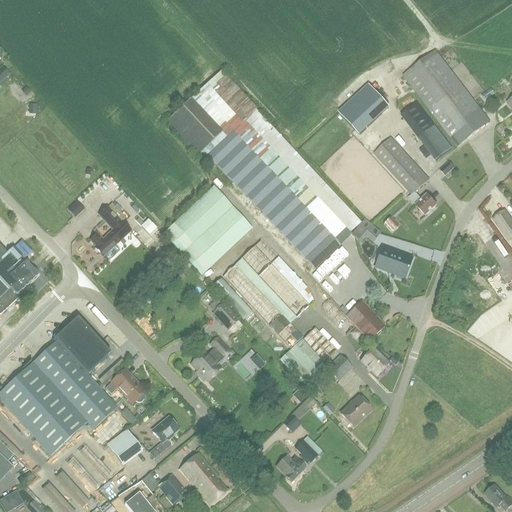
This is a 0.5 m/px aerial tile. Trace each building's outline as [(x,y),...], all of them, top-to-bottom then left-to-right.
[(402,76),(457,147),(490,122),(436,50),(402,76)] [(240,125),(242,123),(347,235),(361,222),(255,109),(225,75),(212,87),(216,92),(213,96),(240,125)] [(388,108),(368,85),(338,112),(359,135),(388,108)] [(206,156),(314,269),(337,249),(340,246),(232,131),(226,136),(191,99),(165,123),(201,161),(206,156)] [(453,149),(417,103),(400,115),(436,162),(453,149)] [(408,198),(415,206),(425,216),(436,206),(427,195),(422,200),(416,193),(430,180),(391,138),(373,154),(411,196),(408,198)] [(454,168),(449,162),(439,170),(445,176),(454,168)] [(205,272),(211,266),(251,229),(232,208),(213,187),(166,231),(205,272)] [(82,200),(73,207),(77,212),(86,205),(82,200)] [(98,234),(90,241),(95,247),(94,248),(103,258),(104,257),(108,261),(119,251),(115,246),(116,246),(115,246),(131,232),(123,223),(108,206),(98,216),(112,231),(107,236),(103,240),(98,234)] [(7,227),(11,223),(0,209),(0,221),(1,220),(7,227)] [(511,240),(511,221),(504,211),(493,219),(501,231),(504,236),(510,243),(511,240)] [(147,226),(155,219),(151,214),(143,221),(147,226)] [(387,218),(394,228),(400,224),(393,214),(387,218)] [(363,220),(358,226),(364,231),(369,225),(363,220)] [(356,241),(360,236),(354,231),(350,236),(356,241)] [(0,246),(0,314),(19,298),(17,296),(40,275),(26,261),(19,267),(0,246)] [(254,247),(241,260),(296,319),(310,306),(271,264),(254,247)] [(402,258),(381,250),(374,267),(405,278),(412,258),(403,255),(402,258)] [(303,337),(291,324),(289,325),(234,266),(222,278),(290,350),(303,337)] [(346,316),(345,317),(355,328),(369,343),(386,327),(362,301),(349,313),(346,316)] [(240,321),(224,303),(212,314),(228,332),(240,321)] [(342,306),(340,309),(346,316),(349,313),(342,306)] [(33,364),(0,393),(0,401),(38,443),(47,453),(50,457),(87,424),(93,431),(117,408),(88,376),(111,355),(104,347),(102,348),(83,328),(85,326),(78,319),(51,343),(52,343),(55,340),(56,342),(33,364)] [(310,376),(336,350),(315,329),(280,361),(305,389),(314,380),(310,376)] [(232,352),(218,337),(209,345),(213,350),(221,358),(223,360),(232,352)] [(373,349),(361,362),(376,377),(389,364),(373,349)] [(206,381),(207,382),(221,369),(216,363),(221,358),(213,350),(208,355),(205,352),(191,365),(197,372),(195,373),(204,382),(206,381)] [(339,383),(353,368),(340,356),(326,370),(339,383)] [(265,365),(261,360),(255,366),(259,370),(265,365)] [(144,400),(144,394),(145,393),(136,383),(137,383),(126,371),(105,389),(111,395),(117,389),(132,405),(135,402),(137,403),(140,403),(143,402),(144,400)] [(316,392),(295,406),(301,414),(321,400),(316,392)] [(353,428),(371,410),(359,397),(340,415),(353,428)] [(333,400),(328,402),(332,409),(337,407),(333,400)] [(328,405),(323,410),(329,416),(334,412),(328,405)] [(291,415),(283,424),(290,431),(298,422),(291,415)] [(169,418),(152,432),(162,444),(179,430),(169,418)] [(143,451),(127,430),(107,445),(122,466),(143,451)] [(307,437),(303,441),(294,449),(301,456),(299,458),(307,465),(309,463),(310,464),(318,456),(322,452),(307,437)] [(0,482),(13,469),(7,463),(14,456),(0,442),(0,482)] [(179,470),(210,506),(227,492),(217,479),(219,478),(199,454),(179,470)] [(164,459),(167,464),(176,460),(173,455),(164,459)] [(275,467),(291,483),(306,468),(295,458),(291,461),(286,456),(275,467)] [(153,470),(145,476),(154,488),(162,482),(153,470)] [(32,478),(29,474),(20,480),(23,484),(32,478)] [(159,486),(157,487),(174,508),(189,495),(172,475),(159,486)] [(23,489),(45,511),(49,511),(26,486),(23,489)] [(101,486),(96,488),(101,498),(106,496),(101,486)] [(132,486),(123,492),(127,499),(137,492),(132,486)] [(494,486),(484,495),(496,508),(500,505),(505,511),(511,505),(511,501),(507,497),(506,498),(494,486)] [(128,502),(124,505),(129,511),(153,511),(150,508),(138,494),(128,502)] [(68,511),(73,511),(76,509),(65,498),(59,503),(68,511)] [(33,511),(44,511),(33,500),(27,505),(33,511)] [(99,511),(114,511),(115,511),(108,503),(98,511),(99,511)]
